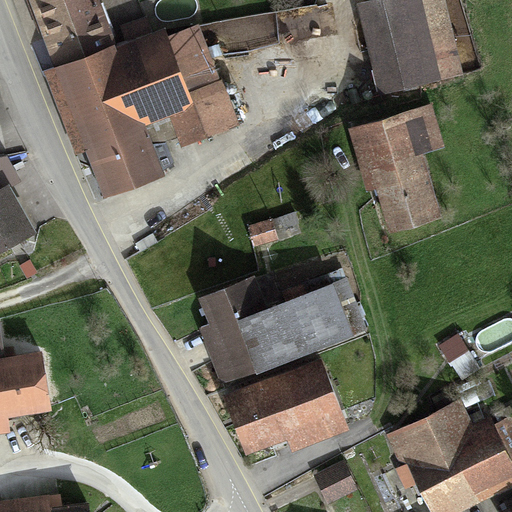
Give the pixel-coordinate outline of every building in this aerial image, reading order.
[(109,0),(35,0),(58,65),(124,41),(109,0)] [(447,0),(358,0),(383,95),(467,73),(447,0)] [(209,22),(177,34),(202,100),(176,109),(189,143),(246,121),(209,22)] [(172,23),(124,41),(58,65),(48,69),(79,151),(89,147),(107,195),(173,170),(154,116),(176,109),(202,100),(177,34),(172,23)] [(434,99),(348,124),(367,187),(378,184),(391,227),(441,212),(425,160),(450,153),(434,99)] [(20,178),(0,187),(0,251),(45,228),(20,178)] [(266,268),(208,290),(219,317),(207,322),(229,380),(367,328),(347,274),(278,300),(266,268)] [(9,314),(0,314),(0,431),(17,429),(14,410),(57,404),(50,346),(14,351),(9,314)] [(333,355),(235,391),(259,456),(357,420),(333,355)] [(463,400),(400,433),(441,511),(459,511),(511,484),(511,413),(479,431),(463,400)] [(359,487),(343,456),(316,470),(332,501),(359,487)] [(56,489),(0,496),(0,511),(100,511),(98,500),(62,505),(56,489)]
